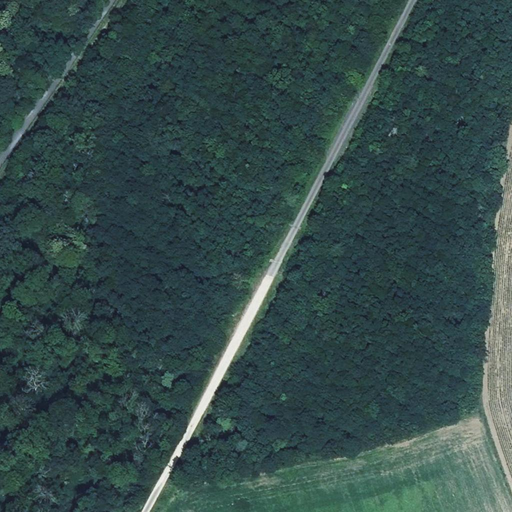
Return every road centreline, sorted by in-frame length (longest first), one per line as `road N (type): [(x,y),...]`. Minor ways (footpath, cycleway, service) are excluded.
road 1 (unclassified): [(146,511),(414,0)]
road 2 (track): [(0,183),(125,0)]
